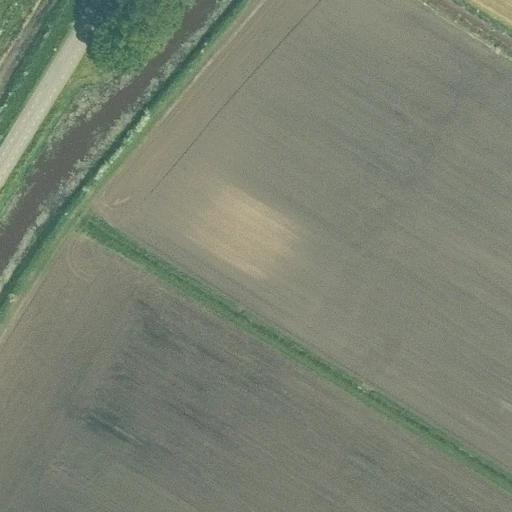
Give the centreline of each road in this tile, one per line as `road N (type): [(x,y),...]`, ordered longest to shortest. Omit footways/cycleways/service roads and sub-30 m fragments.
road 1 (track): [(255,0),(42,259),(0,329)]
road 2 (tertiary): [(0,170),(104,0)]
